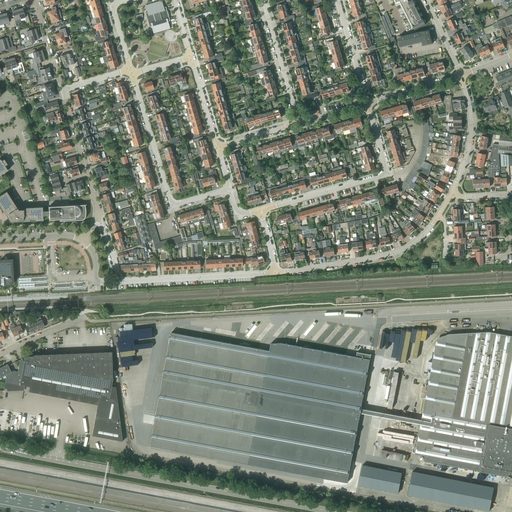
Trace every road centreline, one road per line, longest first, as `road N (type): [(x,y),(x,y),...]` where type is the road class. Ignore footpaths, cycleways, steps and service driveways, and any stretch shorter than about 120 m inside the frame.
road 1 (secondary): [(329,511),(0,448)]
road 2 (motorway): [(219,511),(0,470)]
road 3 (residential): [(452,193),(421,238),(396,253),(275,274)]
road 4 (residential): [(260,211),(387,173),(367,104)]
road 5 (residential): [(131,75),(172,206),(229,189)]
road 6 (residential): [(119,283),(275,274)]
road 7 (residential): [(298,124),(262,0)]
road 8 (residential): [(98,212),(62,91)]
road 9 (residential): [(461,75),(471,119),(452,193)]
